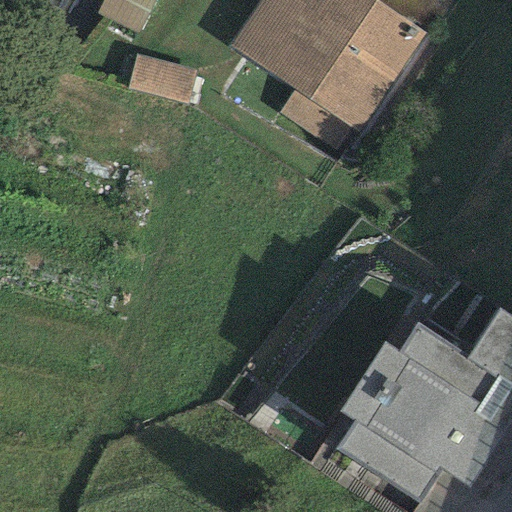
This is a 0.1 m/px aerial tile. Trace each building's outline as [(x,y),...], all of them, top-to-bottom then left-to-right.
[(104,0),(98,13),(134,30),(148,0),(104,0)] [(372,0),(259,0),(228,48),(357,134),(423,35),(372,0)] [(372,0),(423,35),(453,0),(372,0)] [(128,85),(188,92),(191,63),(132,57),(128,85)] [(511,425),(511,321),(496,311),(467,357),(416,324),(397,353),(384,345),(338,415),(352,424),(335,449),(417,503),(439,470),(470,490),(511,425)]
